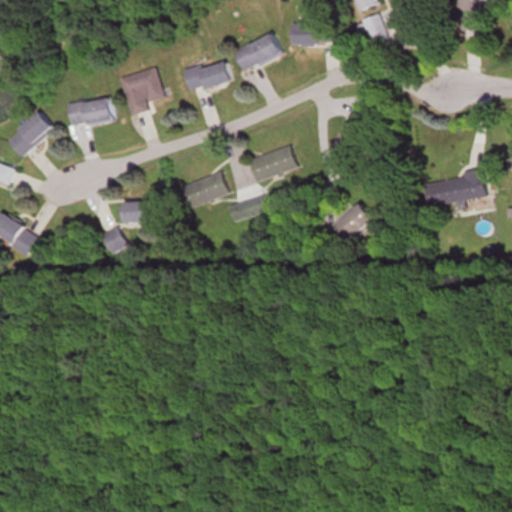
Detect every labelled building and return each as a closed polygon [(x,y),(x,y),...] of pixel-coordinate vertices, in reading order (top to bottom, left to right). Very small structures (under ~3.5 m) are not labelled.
[(372,54),(391,51),(387,17),(367,20),(372,54)] [(298,45),(341,44),(341,32),(326,32),(326,25),(298,25),(298,45)] [(238,52),(247,74),(286,58),(277,35),(238,52)] [(236,83),(230,61),(189,72),(195,94),(236,83)] [(124,80),(134,118),(154,113),(152,105),(169,100),(160,70),(124,80)] [(113,98),(71,107),(76,131),(118,123),(113,98)] [(340,150),(362,158),(377,116),(355,108),(340,150)] [(27,159),(58,129),(42,113),(11,143),(27,159)] [(302,170),(294,148),(253,164),(261,185),(302,170)] [(0,183),(14,187),(19,170),(0,163),(0,183)] [(469,181),(429,185),(432,208),(490,201),(487,171),(468,174),(469,181)] [(192,186),(200,208),(233,197),(226,175),(192,186)] [(155,224),(155,203),(129,204),(129,225),(155,224)] [(379,225),(365,205),(331,229),(345,249),(379,225)] [(131,249),(123,231),(108,238),(115,256),(131,249)]
